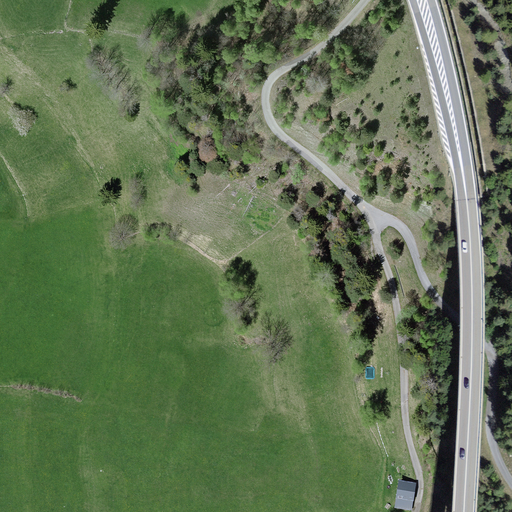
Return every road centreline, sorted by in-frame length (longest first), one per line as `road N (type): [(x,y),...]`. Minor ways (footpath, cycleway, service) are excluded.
road 1 (unclassified): [(365,0),(310,55),(273,75),(266,110),(274,127),(358,202),(405,232),(432,294),(484,341),(491,440),(511,484)]
road 2 (primary): [(421,0),(466,199),(471,343),(462,511)]
